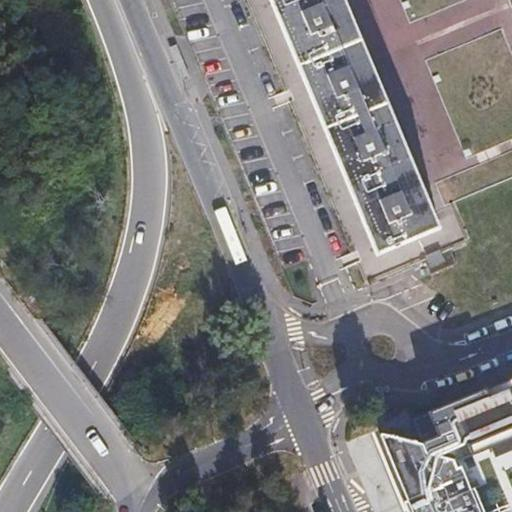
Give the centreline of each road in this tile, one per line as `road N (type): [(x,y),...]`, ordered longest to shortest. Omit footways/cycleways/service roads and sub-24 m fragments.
road 1 (trunk): [(10,511),(99,352),(136,254),(143,153),(132,95),(96,0)]
road 2 (secondary): [(301,420),(131,0)]
road 3 (trunk): [(123,511),(110,468),(0,320)]
road 4 (residential): [(511,338),(453,362),(378,374),(322,407)]
road 5 (tertiary): [(145,511),(176,476),(301,420)]
